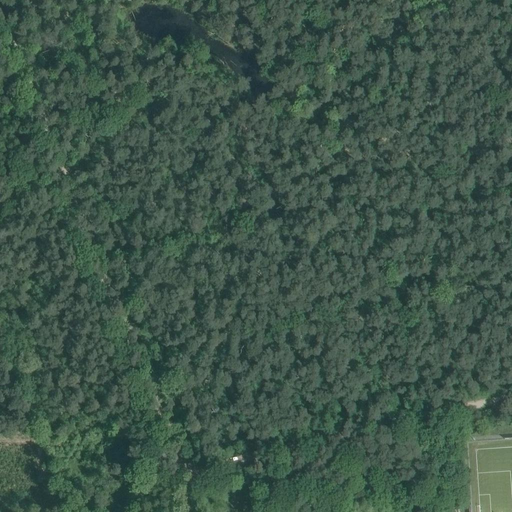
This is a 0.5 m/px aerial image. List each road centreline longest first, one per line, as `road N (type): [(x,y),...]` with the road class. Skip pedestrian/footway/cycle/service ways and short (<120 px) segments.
road 1 (track): [(169,429),(0,12)]
road 2 (track): [(187,483),(287,446),(511,397)]
